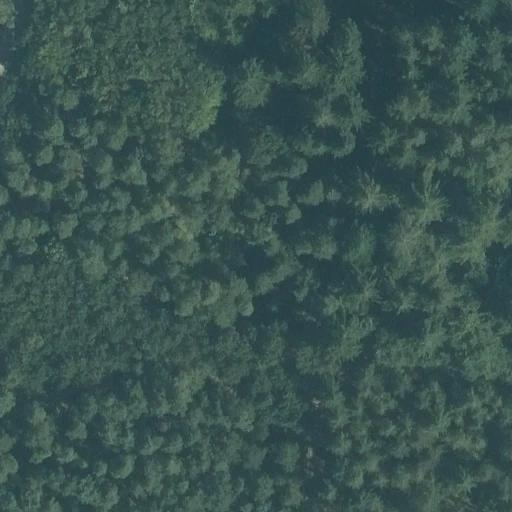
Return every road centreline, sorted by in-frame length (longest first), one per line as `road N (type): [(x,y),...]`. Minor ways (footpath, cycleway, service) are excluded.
road 1 (track): [(511,183),(389,154),(355,158),(4,56)]
road 2 (track): [(382,0),(362,131),(345,175),(298,511)]
